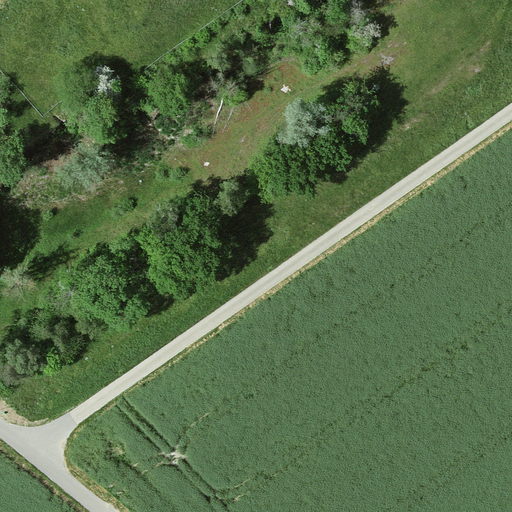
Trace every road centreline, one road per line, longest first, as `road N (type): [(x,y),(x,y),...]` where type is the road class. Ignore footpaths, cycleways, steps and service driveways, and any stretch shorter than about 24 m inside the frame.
road 1 (track): [(511,112),(30,452)]
road 2 (unclassified): [(0,426),(101,511)]
